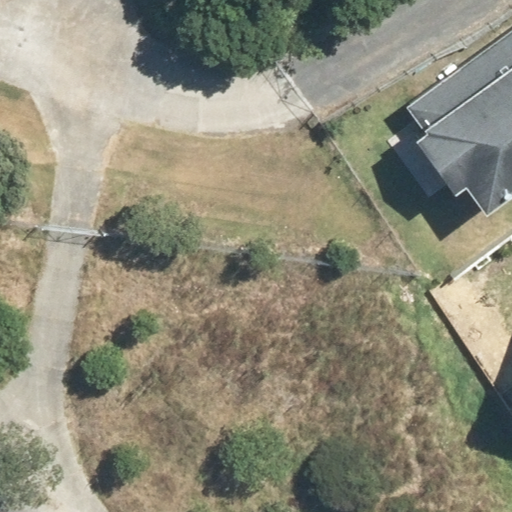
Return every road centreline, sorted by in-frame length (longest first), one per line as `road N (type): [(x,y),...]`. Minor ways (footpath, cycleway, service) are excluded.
road 1 (track): [(94,511),(67,468),(47,376),(102,72),(107,0)]
road 2 (track): [(420,0),(281,101),(233,100),(102,72),(0,40)]
